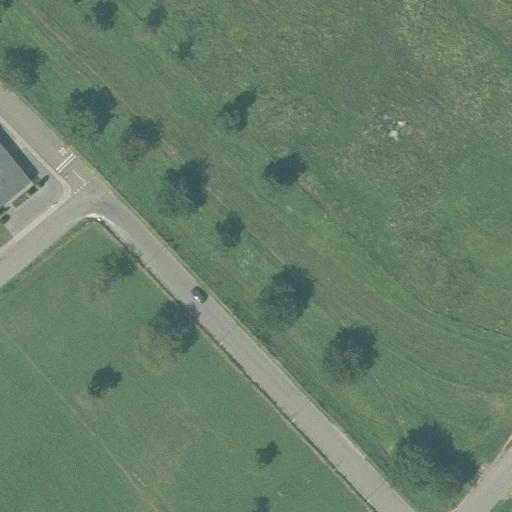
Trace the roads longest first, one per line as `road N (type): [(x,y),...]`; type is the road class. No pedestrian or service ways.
road 1 (tertiary): [(401,511),(99,193)]
road 2 (residential): [(99,193),(0,92)]
road 3 (tertiary): [(0,276),(99,193)]
